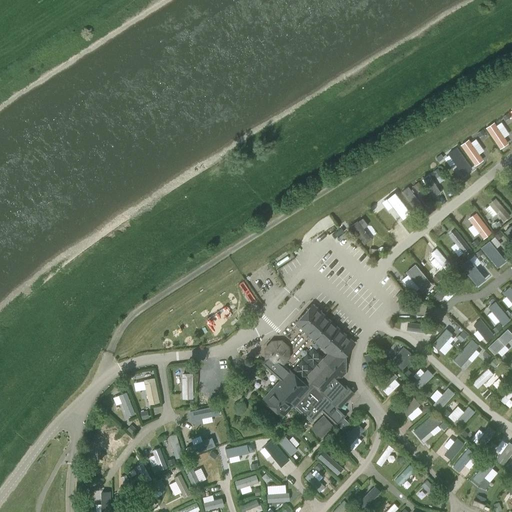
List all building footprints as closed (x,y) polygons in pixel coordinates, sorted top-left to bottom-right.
[(494,123),(485,129),(500,150),(508,144),(494,123)] [(468,140),(460,146),(474,167),(483,161),(468,140)] [(463,176),(472,170),(456,148),(447,155),(463,176)] [(429,175),(422,179),(434,198),(440,194),(429,175)] [(421,205),(408,188),(401,192),(414,209),(421,205)] [(381,203),(387,211),(392,208),(402,221),(410,214),(394,194),(381,203)] [(511,217),(495,199),(488,205),(503,223),(511,217)] [(491,234),(476,214),(468,220),(483,240),(491,234)] [(357,223),(363,230),(367,226),(362,219),(357,223)] [(357,223),(357,222),(350,227),(363,245),(370,241),(363,230),(357,223)] [(472,251),(454,230),(448,236),(465,257),(472,251)] [(500,233),(494,237),(497,241),(503,236),(500,233)] [(479,244),(476,239),(471,244),(474,248),(479,244)] [(506,263),(489,242),(480,249),(497,269),(506,263)] [(451,266),(436,249),(431,254),(445,271),(451,266)] [(477,287),(485,281),(469,260),(460,267),(477,287)] [(432,286),(414,265),(405,273),(422,294),(432,286)] [(436,282),(442,277),(439,274),(433,279),(436,282)] [(450,279),(433,297),(439,302),(456,285),(450,279)] [(502,294),(511,305),(511,290),(510,288),(502,294)] [(419,293),(412,295),(415,302),(422,300),(419,293)] [(510,321),(495,302),(488,308),(503,327),(510,321)] [(459,303),(450,313),(462,325),(467,319),(462,314),(466,309),(459,303)] [(279,381),(262,400),(282,419),(293,408),(312,423),(323,411),(337,423),(343,415),(339,410),(329,401),(343,386),(331,376),(335,371),(349,356),(356,345),(312,305),(295,325),(327,355),(302,381),(288,369),(287,369),(279,381)] [(494,337),(481,320),(473,326),(486,343),(494,337)] [(407,323),(406,332),(432,335),(434,326),(407,323)] [(452,335),(446,329),(432,345),(438,351),(452,335)] [(511,339),(511,335),(507,330),(487,349),(494,356),(511,339)] [(467,335),(462,331),(456,338),(461,342),(467,335)] [(285,365),(289,357),(289,346),(281,340),(271,341),(264,348),(265,358),(264,361),(272,366),(285,365)] [(471,340),(453,361),(460,368),(479,347),(471,340)] [(390,360),(401,372),(414,358),(403,348),(390,360)] [(363,356),(370,371),(379,367),(373,353),(363,356)] [(489,364),(494,369),(498,364),(493,360),(489,364)] [(272,366),(264,361),(261,365),(279,381),(287,369),(285,365),(272,366)] [(493,375),(488,369),(471,385),(477,390),(493,375)] [(413,385),(419,390),(433,377),(427,371),(413,385)] [(382,392),(397,378),(391,372),(377,386),(382,392)] [(193,375),(182,375),(182,400),(193,400),(193,375)] [(154,379),(143,381),(148,406),(159,404),(154,379)] [(355,394),(345,384),(343,386),(329,401),(339,410),(355,394)] [(439,412),(454,395),(448,389),(432,406),(439,412)] [(499,401),(504,406),(511,396),(511,393),(509,390),(499,401)] [(126,393),(118,397),(127,418),(134,415),(126,393)] [(406,418),(420,406),(411,396),(398,407),(406,418)] [(217,407),(190,412),(191,422),(219,416),(217,407)] [(460,429),(474,413),(468,407),(454,424),(460,429)] [(412,432),(420,442),(440,424),(433,415),(412,432)] [(333,427),(323,417),(311,429),(321,440),(333,427)] [(207,421),(214,445),(225,442),(218,418),(207,421)] [(99,421),(93,442),(101,445),(107,423),(99,421)] [(364,431),(358,425),(343,442),(349,448),(364,431)] [(482,450),(495,433),(488,427),(475,445),(482,450)] [(288,437),(295,444),(298,441),(292,434),(288,437)] [(183,458),(176,435),(169,437),(175,460),(183,458)] [(278,442),(291,457),(298,451),(284,437),(278,442)] [(211,439),(185,449),(189,458),(215,448),(211,439)] [(451,462),(465,445),(457,440),(443,456),(451,462)] [(281,469),(289,461),(272,441),(264,449),(281,469)] [(503,467),(511,453),(511,446),(508,443),(496,462),(503,467)] [(247,446),(225,450),(227,459),(248,455),(247,446)] [(109,455),(90,447),(87,455),(107,462),(109,455)] [(375,464),(381,468),(393,450),(388,447),(375,464)] [(159,472),(166,469),(159,449),(152,452),(159,472)] [(452,468),(459,474),(474,455),(468,450),(452,468)] [(337,476),(343,470),(324,453),(318,458),(337,476)] [(472,479),(478,485),(494,467),(488,461),(472,479)] [(151,480),(142,464),(137,467),(146,484),(151,480)] [(192,488),(199,485),(191,464),(183,468),(192,488)] [(409,466),(394,482),(399,487),(414,471),(409,466)] [(325,488),(310,473),(305,479),(319,493),(325,488)] [(184,499),(190,496),(180,475),(174,479),(184,499)] [(126,476),(120,478),(128,496),(134,493),(126,476)] [(237,491),(258,484),(256,476),(234,483),(237,491)] [(427,480),(421,486),(432,500),(437,493),(427,480)] [(149,499),(165,488),(160,481),(144,492),(149,499)] [(365,507),(379,489),(373,484),(358,500),(365,507)] [(110,511),(110,493),(100,494),(100,511),(110,511)] [(267,495),(267,504),(289,503),(289,494),(267,495)] [(475,501),(473,500),(471,507),(483,511),(484,505),(486,500),(477,496),(475,501)] [(343,498),(330,511),(339,511),(349,503),(343,498)] [(204,511),(206,511),(223,507),(221,500),(203,505),(204,511)] [(241,511),(246,511),(259,506),(256,501),(239,508),(241,511)] [(391,511),(397,506),(393,502),(382,511),(391,511)] [(499,511),(501,511),(499,503),(493,505),(495,511),(499,511)]
